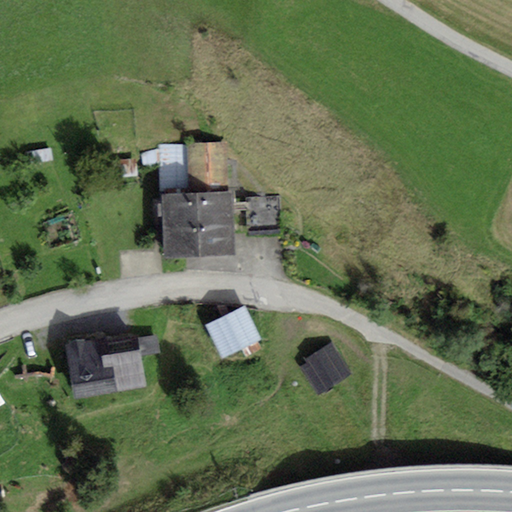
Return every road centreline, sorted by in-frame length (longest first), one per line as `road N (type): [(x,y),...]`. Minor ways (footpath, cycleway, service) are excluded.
road 1 (residential): [(0,324),(83,299),(175,288),(286,296),(381,332)]
road 2 (primary): [(291,511),(394,494),(511,493)]
road 3 (residential): [(394,0),(511,68)]
